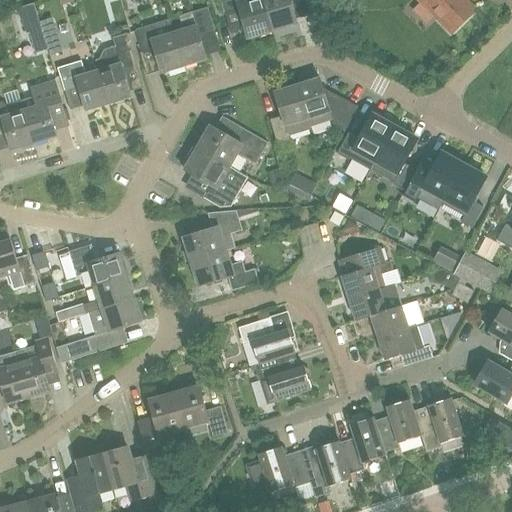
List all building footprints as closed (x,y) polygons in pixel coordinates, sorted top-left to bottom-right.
[(249,39),(273,32),(263,0),(222,0),(227,13),(241,9),(249,39)] [(263,0),(273,32),(295,25),(287,0),(263,0)] [(419,0),(421,2),(412,11),(426,25),(435,17),(452,34),(475,11),(465,1),(465,0),(419,0)] [(184,67),(207,60),(200,37),(215,32),(208,8),(179,17),(183,30),(174,33),(184,67)] [(26,35),(29,34),(42,30),(39,22),(36,13),(21,18),(26,35)] [(161,74),(184,67),(174,33),(170,21),(135,31),(142,54),(154,51),(161,74)] [(79,32),(65,34),(67,48),(81,46),(79,32)] [(99,71),(98,72),(109,106),(132,99),(125,75),(139,71),(128,36),(113,40),(115,47),(104,51),(99,60),(96,61),(99,71)] [(109,106),(98,72),(86,75),(82,63),(59,70),(66,93),(80,89),(87,113),(109,106)] [(320,79),(297,86),(310,127),(311,127),(332,120),(334,126),(346,132),(359,107),(341,98),(339,101),(325,94),(320,79)] [(34,98),(22,101),(21,102),(24,111),(34,144),(57,137),(55,131),(69,126),(56,82),(31,89),(34,98)] [(310,127),(297,86),(274,93),(282,117),(270,121),(277,144),(289,140),(288,136),(312,129),(311,127),(310,127)] [(34,144),(24,111),(21,102),(8,105),(3,103),(0,103),(0,128),(4,127),(11,151),(34,144)] [(349,158),(371,170),(395,127),(373,115),(360,139),(349,133),(337,154),(348,160),(349,158)] [(392,184),(403,190),(415,169),(404,163),(417,140),(395,127),(371,170),(394,182),(392,184)] [(249,178),(230,168),(238,155),(256,165),(268,144),(243,129),(236,143),(209,128),(196,150),(244,178),(245,177),(248,179),(249,178)] [(240,185),(244,178),(196,150),(185,169),(211,185),(204,198),(221,208),(232,207),(241,191),(236,187),(238,184),(240,185)] [(418,171),(407,192),(418,198),(423,188),(444,200),(445,200),(464,166),(442,153),(435,166),(424,160),(418,171)] [(444,200),(442,204),(465,216),(461,222),(472,228),(484,207),(473,202),(487,178),(464,166),(445,200),(444,200)] [(191,263),(227,252),(227,251),(236,249),(231,235),(243,231),(237,211),(208,214),(213,231),(184,240),(191,263)] [(335,213),(330,222),(339,227),(344,218),(335,213)] [(375,216),(369,226),(380,232),(385,221),(375,216)] [(511,227),(506,224),(497,241),(511,248),(511,227)] [(0,279),(21,273),(25,286),(36,282),(28,255),(16,259),(11,240),(0,243),(0,279)] [(92,246),(69,253),(60,256),(67,281),(91,274),(95,287),(128,276),(120,253),(96,261),(92,246)] [(349,299),(387,288),(382,275),(394,271),(391,262),(384,264),(379,248),(351,257),(355,273),(342,277),(349,299)] [(467,248),(454,272),(490,292),(503,268),(467,248)] [(231,266),(227,252),(191,263),(198,286),(227,277),(232,292),(259,283),(255,270),(245,273),(242,262),(231,266)] [(128,276),(95,287),(99,301),(84,306),(86,315),(88,314),(135,299),(128,276)] [(460,300),(467,287),(459,283),(452,296),(460,300)] [(52,286),(43,288),(47,301),(61,296),(58,289),(57,286),(55,285),(52,286)] [(349,299),(357,322),(372,317),(388,311),(402,306),(396,285),(387,288),(349,299)] [(475,291),(467,287),(460,300),(468,304),(475,291)] [(135,299),(88,314),(95,337),(87,339),(92,354),(123,345),(118,330),(142,322),(135,299)] [(409,328),(402,306),(388,311),(372,317),(379,338),(409,328)] [(511,316),(502,310),(501,313),(494,309),(487,322),(491,329),(489,333),(510,344),(503,356),(511,361),(511,316)] [(0,331),(13,328),(7,310),(0,312),(0,331)] [(287,356),(287,357),(296,354),(289,330),(275,334),(270,319),(239,329),(244,344),(253,342),(260,365),(287,356)] [(417,326),(409,328),(379,338),(386,361),(401,356),(404,367),(433,358),(429,347),(425,348),(417,326)] [(37,347),(16,354),(29,399),(51,392),(47,378),(59,375),(49,338),(36,342),(37,347)] [(7,405),(29,399),(16,354),(0,358),(0,380),(3,389),(7,405)] [(272,403),(312,391),(305,366),(291,371),(287,357),(287,356),(260,365),(256,366),(260,381),(262,380),(268,401),(272,403)] [(94,358),(82,362),(91,387),(103,382),(94,358)] [(511,371),(510,375),(488,363),(485,366),(481,364),(473,378),(477,381),(475,385),(508,404),(511,396),(511,371)] [(199,387),(174,394),(184,431),(209,424),(213,438),(228,434),(221,407),(206,411),(199,387)] [(171,452),(175,451),(170,434),(184,431),(174,394),(150,400),(156,425),(140,429),(148,459),(153,457),(157,471),(174,466),(171,452)] [(375,422),(385,453),(400,448),(399,445),(422,438),(414,412),(410,399),(386,407),(389,417),(375,422)] [(414,412),(422,438),(427,453),(442,448),(440,444),(464,437),(452,399),(428,406),(428,407),(414,412)] [(340,444),(350,475),(365,470),(363,463),(386,456),(385,453),(375,422),(374,418),(350,426),(354,439),(340,444)] [(310,483),(315,499),(331,494),(328,487),(352,480),(350,475),(340,444),(339,442),(316,449),(320,463),(306,467),(305,467),(310,483)] [(306,467),(301,452),(300,451),(285,456),(282,447),(270,451),(268,446),(257,449),(260,461),(246,466),(252,485),(267,481),(271,493),(294,486),(295,488),(310,483),(305,467),(306,467)] [(128,448),(103,455),(113,491),(126,487),(130,502),(157,494),(150,467),(147,456),(131,460),(128,448)] [(84,485),(69,489),(70,493),(74,510),(74,511),(95,511),(104,510),(99,494),(113,491),(103,455),(102,455),(97,452),(84,456),(81,461),(78,462),(82,477),(84,485)] [(57,494),(29,502),(31,511),(74,511),(74,510),(70,493),(57,496),(57,494)] [(3,511),(31,511),(29,502),(3,509),(3,511)]
